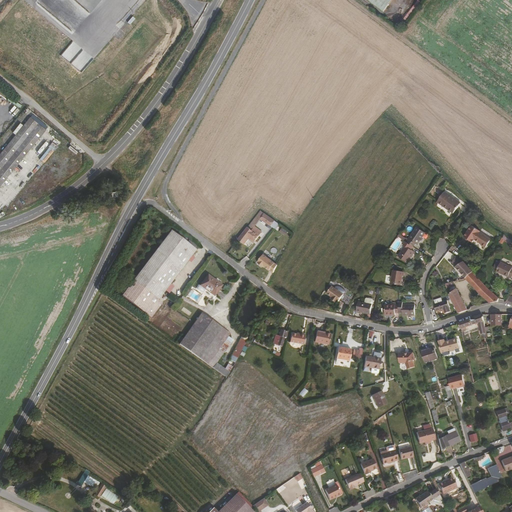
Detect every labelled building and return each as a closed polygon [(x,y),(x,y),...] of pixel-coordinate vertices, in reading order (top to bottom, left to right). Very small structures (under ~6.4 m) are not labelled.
[(393,0),(367,0),(384,12),(393,0)] [(406,22),(421,2),(418,0),(417,0),(403,20),(406,22)] [(73,41),(61,55),(81,72),(93,58),(73,41)] [(0,186),(44,133),(28,120),(0,154),(0,186)] [(53,137),(63,145),(66,142),(56,133),(53,137)] [(461,204),(447,194),(440,204),(454,214),(461,204)] [(272,227),(276,221),(265,214),(261,220),(272,227)] [(262,233),(255,227),(252,231),(259,237),(262,233)] [(249,240),(251,238),(255,242),(259,237),(252,231),(248,228),(238,240),(245,246),(249,240)] [(418,246),(427,234),(418,228),(409,240),(410,241),(408,243),(414,248),(416,245),(418,246)] [(158,301),(197,251),(172,233),(122,298),(151,320),(163,304),(158,301)] [(486,249),(491,241),(480,233),(475,241),(482,245),(481,246),(486,249)] [(500,242),(502,243),(504,240),(510,245),(511,241),(511,240),(504,236),(500,242)] [(408,264),(416,254),(412,251),(414,248),(408,243),(406,242),(403,245),(406,247),(399,257),(408,264)] [(278,266),(264,255),(259,263),(259,264),(263,267),(264,266),(270,271),(271,271),(274,273),(278,266)] [(472,274),(462,264),(455,268),(465,279),(472,274)] [(511,279),(511,268),(501,264),(497,273),(511,279)] [(402,286),(404,277),(405,277),(406,273),(394,271),(391,284),(402,286)] [(484,287),(472,274),(465,279),(478,293),(484,287)] [(216,297),(223,286),(208,275),(201,286),(206,290),(216,297)] [(447,283),(449,292),(456,290),(454,282),(447,283)] [(203,294),(206,290),(201,286),(198,290),(203,294)] [(345,295),(334,287),(329,294),(334,298),(335,299),(334,301),(339,304),(340,302),(345,295)] [(480,295),(487,289),(484,287),(478,293),(480,295)] [(499,299),(487,289),(480,295),(489,303),(497,302),(499,299)] [(205,298),(193,290),(188,297),(200,305),(205,298)] [(469,311),(458,290),(451,296),(453,300),(455,303),(460,314),(469,311)] [(452,312),(448,301),(435,305),(438,312),(445,310),(446,314),(452,312)] [(370,315),(372,305),(360,302),(358,313),(370,315)] [(413,317),(413,307),(401,306),(401,304),(397,304),(397,306),(397,314),(401,314),(401,317),(413,317)] [(397,314),(397,306),(383,306),(382,316),(393,317),(393,315),(397,315),(397,314)] [(208,364),(221,346),(226,350),(233,340),(228,336),(230,333),(202,313),(180,344),(208,364)] [(499,327),(499,315),(489,315),(489,327),(499,327)] [(480,325),(485,323),(484,318),(478,320),(473,320),(461,324),(463,331),(464,331),(465,333),(468,332),(468,329),(480,325)] [(281,347),(284,338),(286,339),(287,335),(286,334),(286,332),(281,330),(279,337),(280,337),(277,346),(281,347)] [(330,346),(331,335),(317,333),(315,344),(330,346)] [(305,346),(306,337),(292,335),(290,344),(305,346)] [(238,357),(247,340),(241,337),(232,354),(238,357)] [(443,354),(462,349),(459,338),(441,343),(443,354)] [(230,372),(216,363),(226,350),(221,346),(208,364),(227,377),(230,372)] [(350,362),(352,350),(339,348),(337,360),(350,362)] [(439,360),(435,349),(422,353),(426,364),(439,360)] [(415,361),(413,354),(399,354),(400,365),(406,365),(407,370),(414,368),(412,362),(415,361)] [(380,371),(381,360),(374,359),(374,360),(366,359),(365,369),(380,371)] [(481,372),(484,377),(494,372),(491,367),(481,372)] [(464,377),(462,377),(450,380),(453,390),(465,387),(467,387),(464,377)] [(385,406),(379,393),(369,398),(375,410),(385,406)] [(511,417),(508,410),(497,413),(499,421),(500,421),(507,418),(511,417)] [(511,432),(511,424),(509,425),(507,418),(500,421),(503,433),(507,432),(507,430),(511,429),(511,432)] [(433,442),(430,431),(414,434),(417,446),(422,445),(428,443),(433,442)] [(449,436),(440,441),(442,451),(461,442),(456,433),(449,436)] [(476,433),(468,435),(470,443),(478,441),(476,433)] [(501,467),(511,463),(511,444),(509,445),(511,452),(511,457),(499,463),(501,467)] [(412,459),(409,449),(397,453),(400,462),(412,459)] [(393,464),(397,463),(394,453),(384,455),(384,454),(378,455),(381,467),(385,466),(387,465),(388,466),(393,465),(393,464)] [(370,473),(375,471),(371,462),(358,467),(362,477),(363,476),(363,478),(368,476),(367,474),(369,472),(370,473)] [(503,474),(511,470),(511,463),(501,467),(503,474)] [(469,475),(467,471),(466,471),(463,465),(459,466),(465,480),(469,478),(468,475),(469,475)] [(469,489),(472,495),(472,496),(501,483),(501,482),(494,468),(484,472),(488,483),(481,486),(480,483),(470,487),(470,488),(469,489)] [(318,476),(315,469),(312,470),(312,469),(307,471),(311,479),(318,476)] [(98,486),(99,483),(87,477),(84,483),(93,487),(95,484),(98,486)] [(355,477),(343,482),(346,491),(347,491),(348,493),(353,491),(352,490),(352,489),(355,487),(359,486),(358,486),(355,477)] [(442,498),(456,491),(452,482),(451,483),(450,480),(447,482),(447,483),(444,485),(437,488),(442,498)] [(338,496),(333,487),(322,493),(327,503),(333,500),(332,499),(338,496)] [(100,498),(105,491),(101,488),(96,495),(100,498)] [(418,509),(431,502),(432,503),(438,500),(434,492),(427,496),(426,493),(412,501),(418,509)] [(244,511),(246,510),(234,497),(218,511),(244,511)] [(254,511),(261,511),(267,508),(262,501),(251,509),(254,511)]
